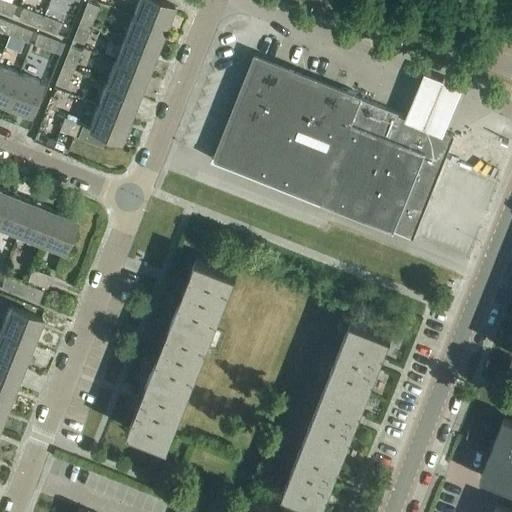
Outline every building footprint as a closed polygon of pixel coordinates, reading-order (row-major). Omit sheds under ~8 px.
[(0,0),(0,12),(12,17),(16,5),(0,0)] [(139,0),(133,15),(166,28),(171,15),(174,6),(159,0),(139,0)] [(87,3),(80,21),(91,26),(98,7),(87,3)] [(19,20),(38,27),(42,16),(23,8),(19,20)] [(133,15),(124,38),(157,51),(162,37),(165,30),(166,28),(133,15)] [(42,16),(38,27),(56,34),(61,23),(42,16)] [(0,31),(9,35),(13,24),(0,18),(0,31)] [(91,26),(80,21),(73,40),(84,44),(91,26)] [(13,24),(9,35),(27,42),(32,31),(13,24)] [(35,45),(53,52),(58,41),(39,34),(35,45)] [(124,38),(115,60),(148,73),(154,60),(153,59),(156,52),(157,51),(124,38)] [(70,47),(62,66),(73,70),(81,52),(70,47)] [(213,155),(212,159),(413,239),(454,135),(446,132),(445,131),(408,117),(407,117),(355,96),(356,93),(340,87),(339,90),(256,57),(217,156),(213,155)] [(115,60),(107,82),(139,95),(145,82),(144,82),(147,75),(148,75),(148,73),(115,60)] [(5,106),(7,106),(20,74),(0,65),(0,103),(5,105),(5,106)] [(73,70),(62,66),(55,84),(66,89),(73,70)] [(423,77),(407,117),(445,131),(452,114),(460,92),(462,86),(425,71),(423,77)] [(20,74),(7,106),(20,112),(21,111),(29,115),(42,82),(20,74)] [(107,82),(98,105),(131,118),(136,104),(138,97),(139,97),(139,95),(107,82)] [(131,118),(98,105),(89,127),(65,118),(60,130),(102,147),(106,135),(116,139),(115,140),(121,142),(127,127),(127,126),(130,119),(131,118)] [(0,214),(9,192),(0,188),(0,214)] [(0,214),(0,226),(18,234),(31,201),(17,196),(10,193),(9,192),(0,214)] [(18,234),(41,243),(54,210),(40,205),(32,202),(31,201),(18,234)] [(54,210),(41,243),(64,252),(74,225),(75,225),(77,219),(62,213),(62,214),(55,211),(54,210)] [(128,429),(169,445),(237,272),(196,256),(128,429)] [(27,281),(47,289),(52,276),(32,269),(27,281)] [(2,288),(20,295),(25,284),(6,277),(2,288)] [(25,284),(20,295),(39,302),(43,291),(25,284)] [(10,306),(1,329),(33,342),(39,328),(42,319),(10,306)] [(283,490),(324,507),(392,334),(351,318),(283,490)] [(155,319),(150,330),(158,333),(163,322),(155,319)] [(1,329),(0,331),(0,354),(25,365),(30,350),(33,343),(33,342),(1,329)] [(0,354),(0,380),(16,387),(22,372),(21,372),(24,365),(25,365),(0,354)] [(0,380),(0,406),(7,409),(13,395),(12,395),(15,387),(16,388),(16,387),(0,380)] [(493,511),(511,511),(511,418),(505,416),(494,442),(480,477),(511,489),(511,507),(498,502),(493,511)]
